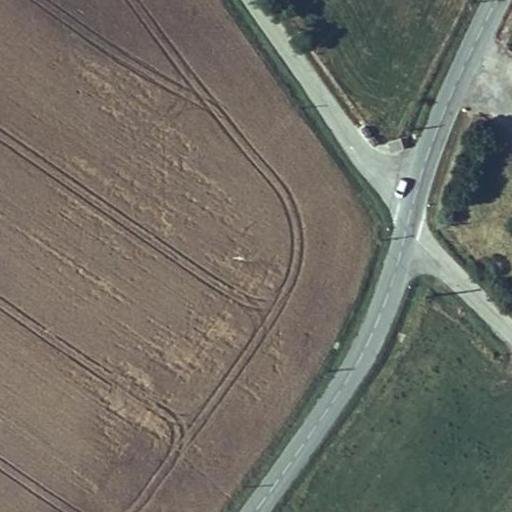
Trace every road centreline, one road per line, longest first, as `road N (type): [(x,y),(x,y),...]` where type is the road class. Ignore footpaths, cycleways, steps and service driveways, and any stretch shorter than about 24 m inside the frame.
road 1 (tertiary): [(408,222),(364,349),(254,511)]
road 2 (unclassified): [(252,0),(408,222)]
road 3 (tertiary): [(497,0),(433,134),(408,222)]
road 4 (unclassified): [(511,329),(408,222)]
